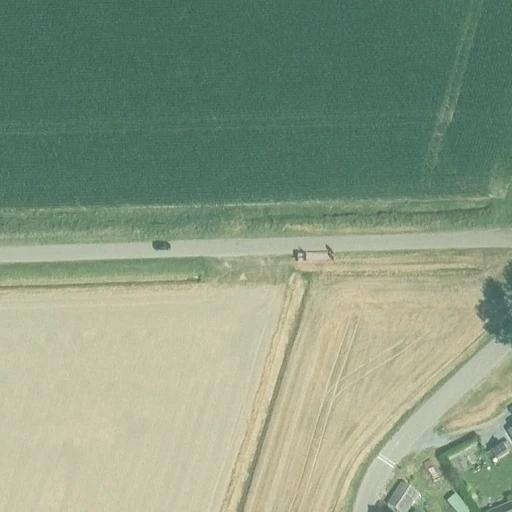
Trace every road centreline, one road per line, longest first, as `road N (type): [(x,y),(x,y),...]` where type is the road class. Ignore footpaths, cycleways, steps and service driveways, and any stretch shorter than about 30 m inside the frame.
road 1 (unclassified): [(0,255),(511,239)]
road 2 (tertiary): [(362,511),(388,457),(511,332)]
